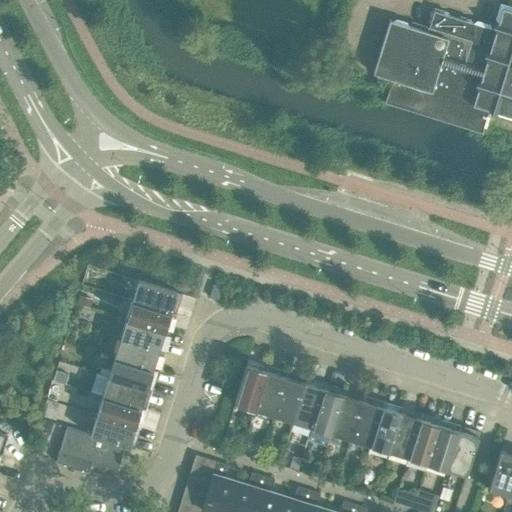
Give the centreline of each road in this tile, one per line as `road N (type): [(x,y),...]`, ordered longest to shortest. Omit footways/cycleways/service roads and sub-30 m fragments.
road 1 (residential): [(511,405),(256,323),(220,323),(201,342),(163,464),(144,487),(120,495),(50,490),(22,511)]
road 2 (tertiary): [(97,181),(134,201),(511,315)]
road 3 (tertiary): [(511,268),(126,147)]
road 4 (tertiary): [(0,289),(97,181)]
road 5 (tertiary): [(94,119),(29,0)]
road 6 (tertiary): [(0,36),(66,151)]
